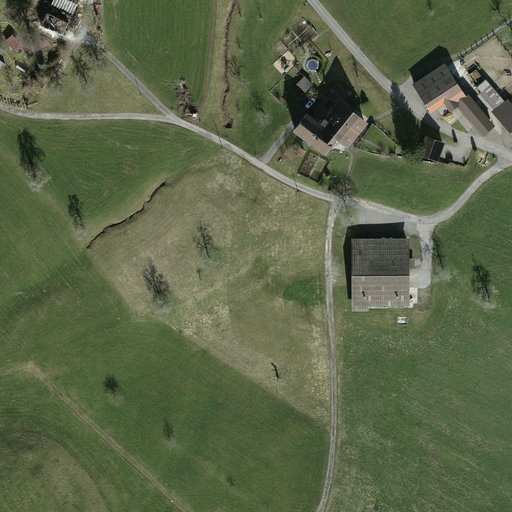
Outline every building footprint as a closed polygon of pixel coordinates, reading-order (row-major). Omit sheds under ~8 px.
[(79,0),(35,0),(32,7),(44,12),(42,17),(44,18),(41,25),(62,35),(79,0)] [(445,66),(415,86),(430,110),(445,100),(450,109),(458,104),(482,132),(490,125),(467,97),(445,66)] [(312,85),(304,77),(298,84),(305,92),(312,85)] [(29,95),(39,83),(33,78),(23,90),(29,95)] [(490,86),(482,92),(495,108),(503,101),(490,86)] [(332,109),(347,121),(353,113),(339,102),(332,109)] [(347,121),(332,109),(327,116),(322,112),(315,121),(334,136),(347,121)] [(347,121),(334,136),(336,138),(346,145),(365,122),(354,113),(353,113),(347,121)] [(334,136),(315,121),(307,115),(295,129),(325,153),(336,138),(334,136)] [(443,143),(426,138),(421,153),(437,159),(443,143)] [(410,239),(351,240),(352,312),(369,312),(369,307),(410,307),(410,239)]
